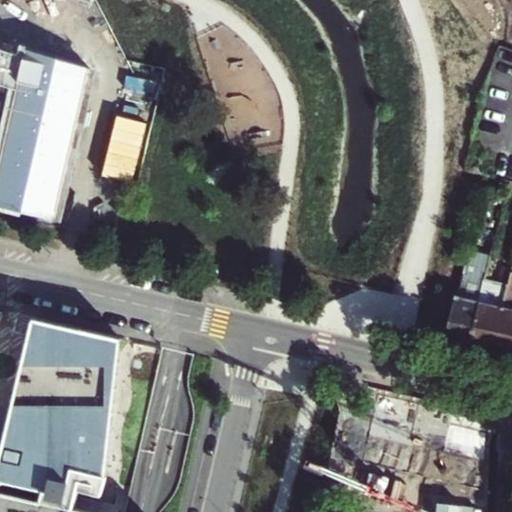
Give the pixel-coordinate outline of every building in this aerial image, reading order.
[(88,68),(0,44),(0,214),(54,228),(88,68)] [(472,250),(452,331),(476,337),(485,299),(496,255),(472,250)] [(511,261),(505,260),(501,278),(511,281),(511,278),(511,261)] [(476,337),(497,342),(511,281),(501,278),(495,301),(485,299),(476,337)] [(497,342),(511,345),(511,281),(497,342)] [(44,320),(0,492),(87,511),(94,475),(119,480),(129,339),(44,320)] [(422,475),(428,419),(374,413),(367,469),(422,475)] [(429,486),(458,489),(466,424),(437,421),(429,486)] [(0,511),(87,511),(0,492),(0,511)]
